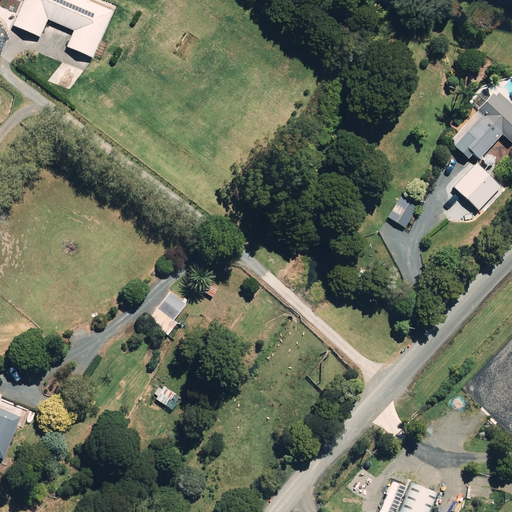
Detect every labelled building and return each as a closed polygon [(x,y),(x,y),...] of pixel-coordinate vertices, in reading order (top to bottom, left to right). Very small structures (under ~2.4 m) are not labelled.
[(479,163),(500,138),(508,146),(511,141),(511,112),(491,95),(447,147),(466,163),(471,157),(479,163)] [(493,178),(475,163),(454,188),(472,203),(493,178)] [(173,289),(171,292),(150,319),(171,335),(180,324),(175,320),(190,301),(173,289)] [(151,397),(154,400),(172,412),(182,398),(161,382),(151,397)] [(0,459),(3,461),(23,415),(0,404),(0,459)] [(429,511),(438,491),(411,480),(398,511),(429,511)]
